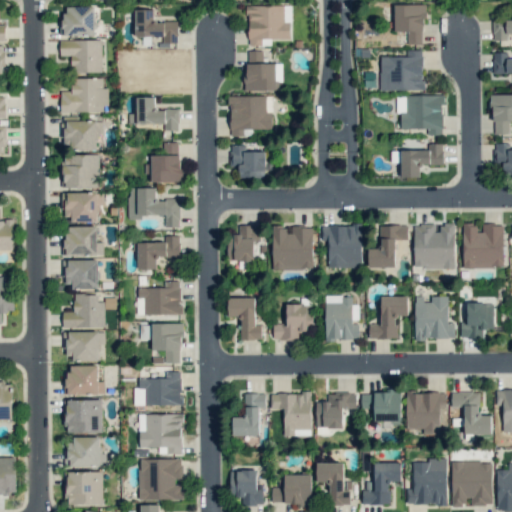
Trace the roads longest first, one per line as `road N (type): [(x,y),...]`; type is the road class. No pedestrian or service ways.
road 1 (residential): [(26,0),(31,511)]
road 2 (residential): [(205,198),(208,511)]
road 3 (residential): [(205,198),(511,196)]
road 4 (residential): [(208,365),(511,362)]
road 5 (residential): [(337,197),(335,0)]
road 6 (residential): [(212,32),(205,198)]
road 7 (residential): [(465,31),(470,197)]
